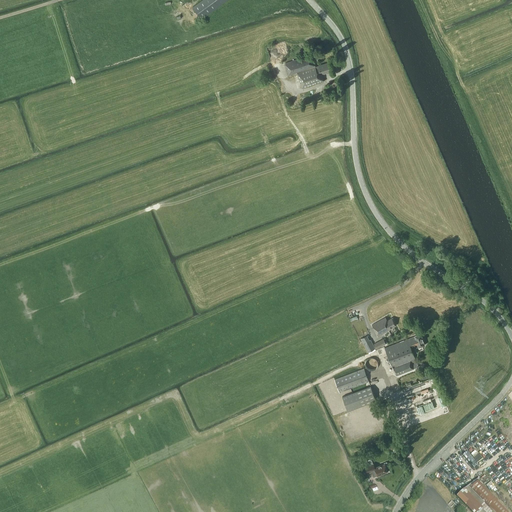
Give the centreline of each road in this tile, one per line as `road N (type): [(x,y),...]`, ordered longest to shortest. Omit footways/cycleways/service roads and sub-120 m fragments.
road 1 (tertiary): [(511,336),(483,300),(405,247),(376,214),(357,168),(350,64),(334,27),(309,0)]
road 2 (tertiary): [(396,511),(417,478),(511,379)]
